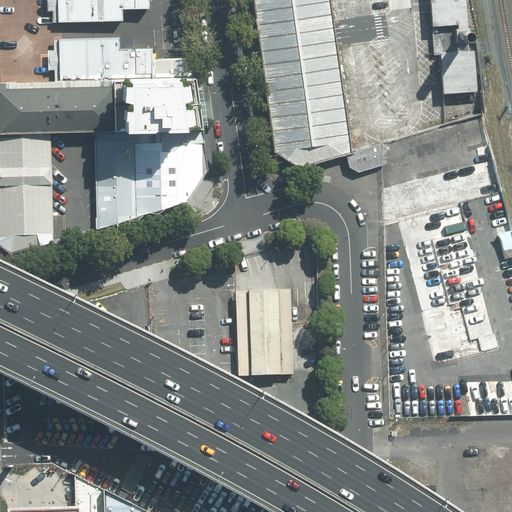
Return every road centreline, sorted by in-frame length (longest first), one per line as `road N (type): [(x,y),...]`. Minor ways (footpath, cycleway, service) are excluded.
road 1 (motorway): [(0,298),(399,511)]
road 2 (residential): [(357,511),(347,227),(321,203),(251,217)]
road 3 (motorway): [(345,511),(0,331)]
road 4 (residential): [(251,217),(0,290)]
road 5 (residential): [(213,0),(251,217)]
